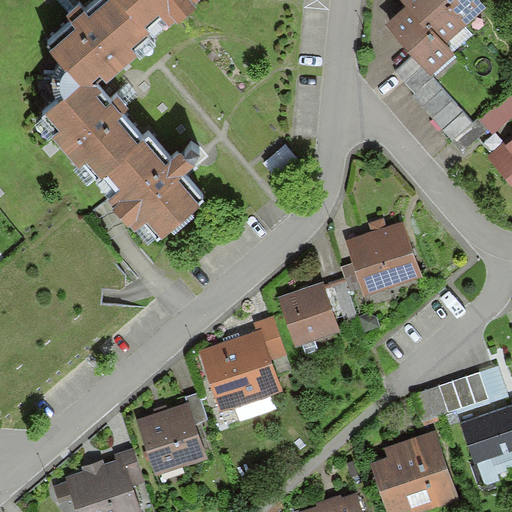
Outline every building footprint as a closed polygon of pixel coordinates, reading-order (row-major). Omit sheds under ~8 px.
[(130,37),(148,21),(142,14),(129,0),(65,0),(63,1),(71,11),(48,31),(65,55),(54,69),(90,71),(101,60),(107,65),(134,42),(130,37)] [(129,0),(142,14),(158,0),(161,0),(170,10),(177,4),(173,0),(129,0)] [(439,31),(409,0),(408,0),(388,19),(425,58),(446,38),(439,31)] [(459,12),(447,0),(409,0),(439,31),(459,12)] [(447,0),(459,12),(472,0),(447,0)] [(409,87),(451,128),(469,110),(430,70),(433,67),(408,42),(390,60),(413,83),(409,87)] [(80,149),(96,167),(101,162),(139,129),(116,103),(125,94),(115,82),(106,87),(90,71),(54,69),(61,84),(40,103),(55,121),(50,125),(75,153),(80,149)] [(496,133),(511,118),(511,96),(485,121),(496,133)] [(450,135),(460,145),(486,119),(477,109),(450,135)] [(143,208),(157,225),(200,188),(177,161),(201,141),(188,127),(166,147),(145,123),(139,129),(101,162),(118,181),(107,190),(112,196),(118,191),(129,204),(123,209),(132,218),(143,208)] [(511,130),(490,150),(511,174),(511,130)] [(293,148),(281,135),(260,155),(273,168),(293,148)] [(343,230),(359,285),(418,267),(402,213),(343,230)] [(345,271),(327,277),(338,312),(356,306),(345,271)] [(281,291),(294,335),(338,321),(335,313),(324,278),(281,291)] [(197,340),(215,402),(275,384),(264,349),(283,343),(273,311),(255,316),(257,323),(197,340)] [(496,359),(407,389),(415,412),(504,383),(496,359)] [(136,413),(151,462),(201,447),(191,414),(205,410),(196,383),(180,388),(183,398),(136,413)] [(511,396),(457,414),(476,473),(511,461),(511,457),(507,442),(511,440),(511,396)] [(373,455),(387,499),(406,493),(410,503),(453,489),(436,435),(373,455)] [(74,489),(80,511),(136,511),(125,474),(139,470),(130,443),(117,448),(119,454),(57,473),(63,493),(74,489)] [(358,511),(352,490),(307,503),(309,511),(358,511)]
